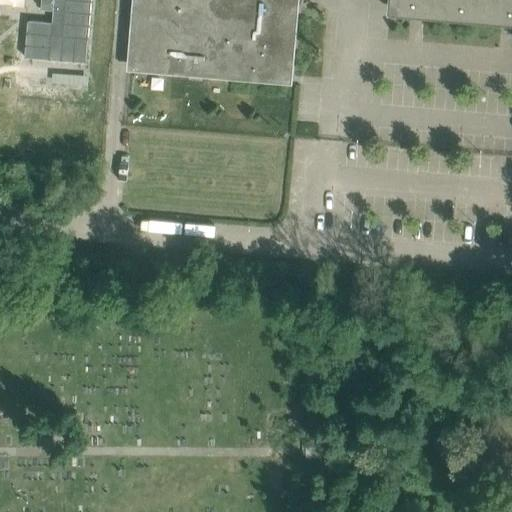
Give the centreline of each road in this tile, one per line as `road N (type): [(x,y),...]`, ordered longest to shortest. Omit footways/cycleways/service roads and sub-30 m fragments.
road 1 (unclassified): [(497,275),(492,266),(0,224)]
road 2 (unknown): [(114,234),(127,0)]
